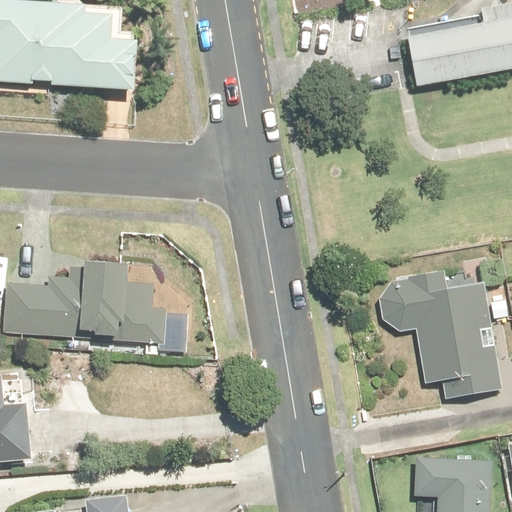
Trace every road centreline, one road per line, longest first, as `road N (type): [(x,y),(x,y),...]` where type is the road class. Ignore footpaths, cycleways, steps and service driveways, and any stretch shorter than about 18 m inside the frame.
road 1 (residential): [(253,170),(312,511)]
road 2 (residential): [(0,159),(253,170)]
road 3 (residential): [(224,0),(253,170)]
